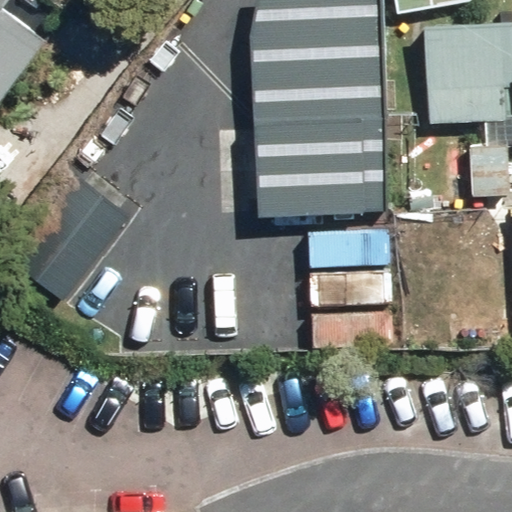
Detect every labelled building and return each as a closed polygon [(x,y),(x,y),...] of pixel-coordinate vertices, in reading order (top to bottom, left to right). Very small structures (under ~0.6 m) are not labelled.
[(0,0),(0,94),(40,41),(0,5),(0,0)] [(258,0),(266,208),(398,203),(390,0),(258,0)] [(511,9),(433,14),(437,115),(501,111),(502,132),(511,131),(511,9)] [(511,136),(479,137),(481,186),(511,185),(511,136)] [(9,262),(59,302),(127,220),(77,179),(9,262)] [(323,305),(325,338),(403,334),(403,302),(323,305)]
